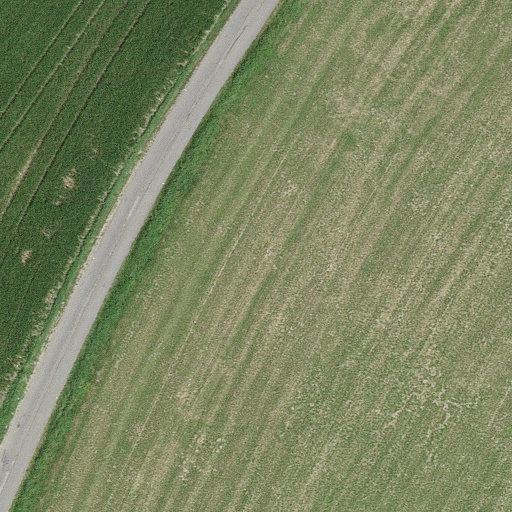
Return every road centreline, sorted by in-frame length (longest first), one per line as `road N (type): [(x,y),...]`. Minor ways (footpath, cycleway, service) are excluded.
road 1 (unclassified): [(268,0),(83,290),(0,473)]
road 2 (track): [(252,21),(511,125)]
